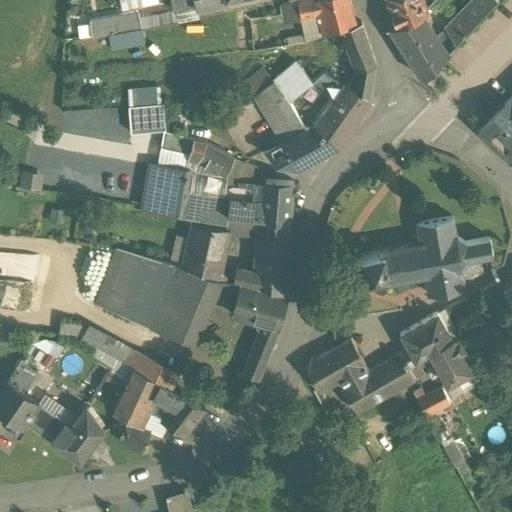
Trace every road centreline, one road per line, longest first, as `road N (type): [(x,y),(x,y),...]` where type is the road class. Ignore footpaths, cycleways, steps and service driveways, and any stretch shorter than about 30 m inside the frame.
road 1 (residential): [(409,132),(340,162),(318,191),(306,224),(299,332),(254,415),(221,446),(183,473),(0,504)]
road 2 (residential): [(365,0),(409,132)]
road 3 (residential): [(511,190),(442,134),(409,132)]
